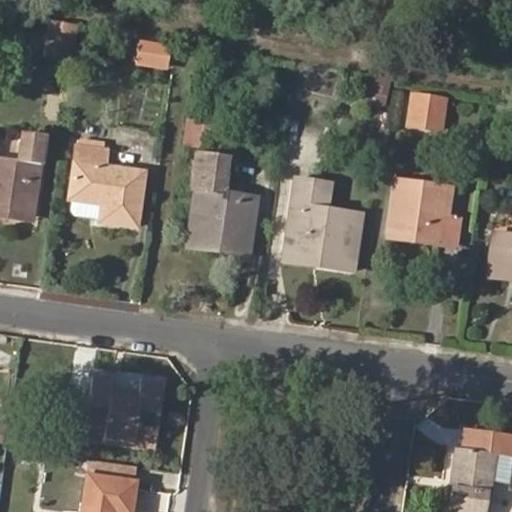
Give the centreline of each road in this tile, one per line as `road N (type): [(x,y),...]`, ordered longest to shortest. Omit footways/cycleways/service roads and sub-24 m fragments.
road 1 (residential): [(0,308),(218,339)]
road 2 (residential): [(218,339),(409,365)]
road 3 (residential): [(218,339),(193,511)]
road 4 (residential): [(389,511),(409,365)]
